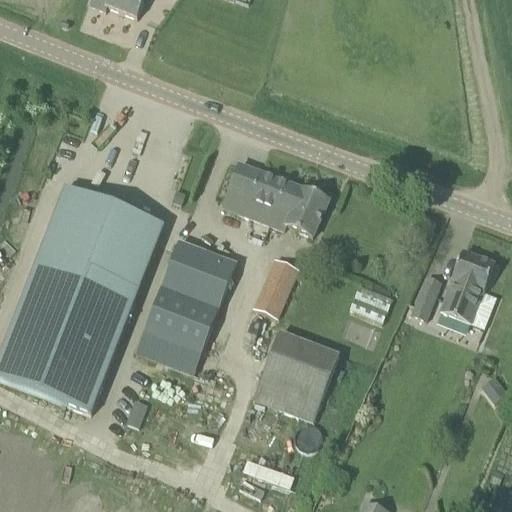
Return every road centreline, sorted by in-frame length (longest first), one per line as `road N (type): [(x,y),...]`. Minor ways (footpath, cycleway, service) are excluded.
road 1 (tertiary): [(511,223),(0,35)]
road 2 (track): [(469,0),(493,175),(489,214)]
